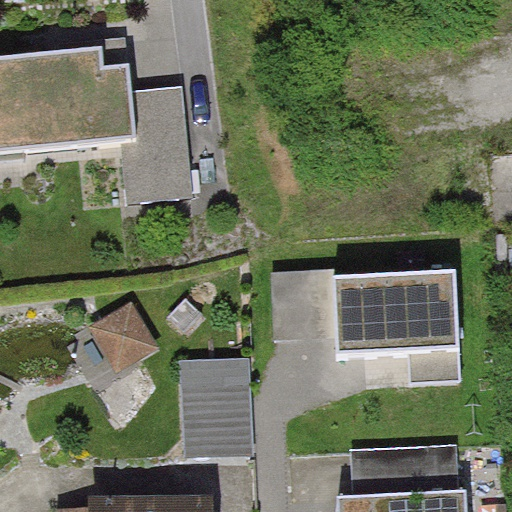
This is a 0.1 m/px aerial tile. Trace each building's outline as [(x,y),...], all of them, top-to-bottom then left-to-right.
[(104,59),(0,67),(0,157),(121,147),(127,214),(191,208),(184,123),(134,127),(130,76),(105,78),(104,59)] [(511,145),(463,147),(464,197),(511,196),(511,145)] [(458,263),(331,269),(335,351),(462,345),(458,263)] [(166,351),(135,309),(92,340),(123,382),(166,351)] [(250,354),(173,357),(176,456),(253,454),(250,354)] [(470,511),(467,445),(354,451),(356,489),(345,490),(345,511),(470,511)]
